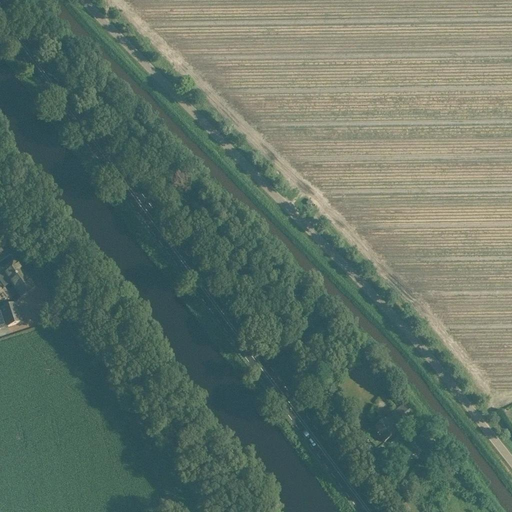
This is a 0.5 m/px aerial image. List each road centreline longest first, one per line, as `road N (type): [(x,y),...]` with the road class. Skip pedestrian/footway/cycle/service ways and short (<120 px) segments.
road 1 (unclassified): [(511,462),(370,291),(83,0)]
road 2 (primary): [(368,511),(0,14)]
road 3 (track): [(32,272),(79,338),(150,396),(258,511)]
road 4 (track): [(0,178),(141,364),(150,396)]
